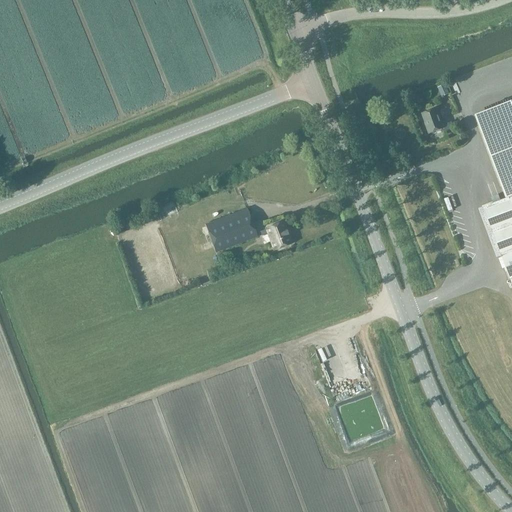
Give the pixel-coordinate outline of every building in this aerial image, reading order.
[(511,196),(511,101),(475,115),(507,199),(511,196)] [(422,113),(429,133),(441,129),(442,132),(454,128),(452,122),(442,125),(436,108),(422,113)] [(511,196),(507,199),(479,209),(497,258),(502,257),(511,283),(511,196)] [(205,225),(216,253),(258,237),(247,209),(205,225)] [(265,229),(274,251),(292,244),(283,222),(265,229)] [(258,231),(260,239),(267,238),(265,229),(258,231)]
